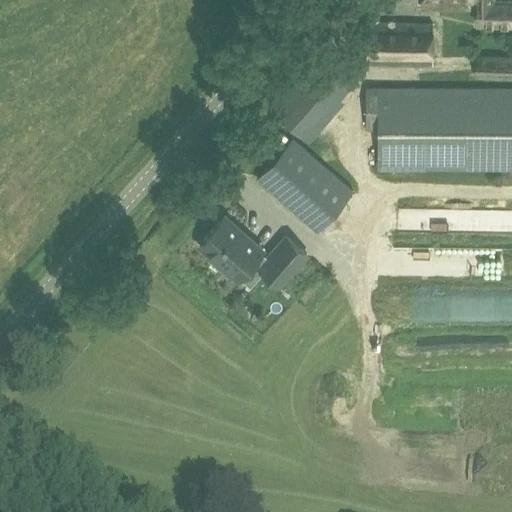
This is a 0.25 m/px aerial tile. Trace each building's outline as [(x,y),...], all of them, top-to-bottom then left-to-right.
[(511,22),(511,0),(421,0),(422,6),(476,7),(476,22),(511,22)] [(433,63),(433,21),(367,21),(367,62),(433,63)] [(511,77),(511,56),(476,55),(475,76),(511,77)] [(295,120),(318,140),(364,87),(342,67),(295,120)] [(367,127),(378,127),(378,166),(511,167),(511,86),(367,86),(367,127)] [(262,117),(253,130),(263,137),(272,125),(262,117)] [(271,144),(278,150),(288,137),(282,132),(271,144)] [(317,230),(353,190),(293,137),(257,177),(317,230)] [(279,285),(306,253),(286,236),(267,258),(261,253),(262,251),(223,217),(200,243),(239,277),(254,260),(260,265),(259,267),(279,285)]
